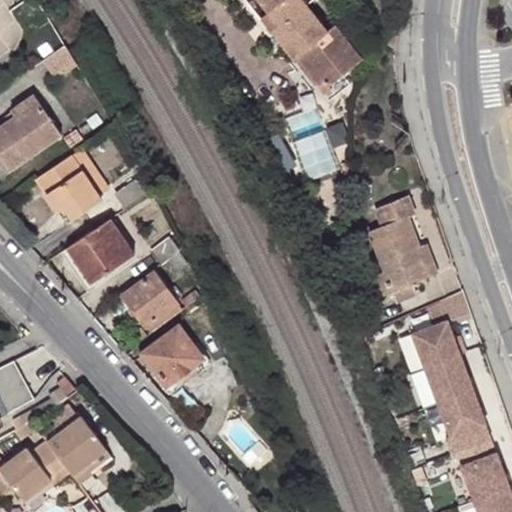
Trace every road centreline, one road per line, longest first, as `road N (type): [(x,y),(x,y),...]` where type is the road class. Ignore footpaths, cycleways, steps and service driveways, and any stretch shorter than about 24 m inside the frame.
road 1 (secondary): [(435,26),(438,129),(511,343)]
road 2 (residential): [(34,301),(201,494)]
road 3 (secondary): [(511,260),(469,117),(467,72)]
